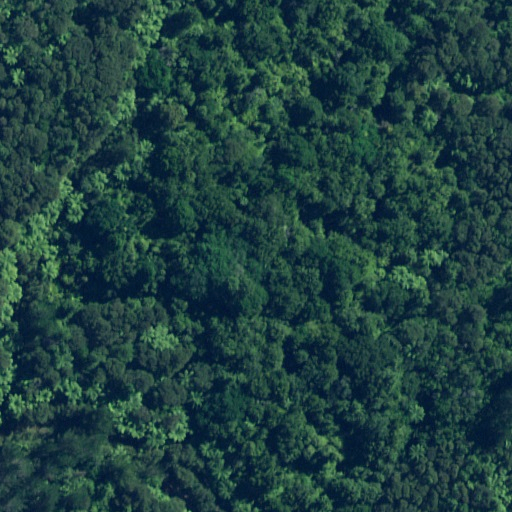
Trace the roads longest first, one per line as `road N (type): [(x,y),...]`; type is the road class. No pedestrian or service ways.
road 1 (track): [(151,0),(148,66),(95,149),(38,264),(16,434)]
road 2 (track): [(232,511),(176,463),(93,429),(43,427),(0,443)]
